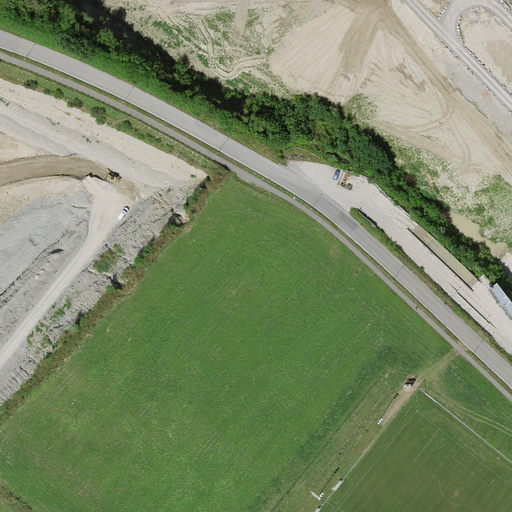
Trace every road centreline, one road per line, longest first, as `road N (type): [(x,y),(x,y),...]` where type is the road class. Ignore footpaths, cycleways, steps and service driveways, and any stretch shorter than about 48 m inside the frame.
road 1 (unclassified): [(0,39),(130,92),(321,202),(511,380)]
road 2 (unknown): [(171,0),(193,25),(212,31),(314,18),(331,23),(511,251)]
